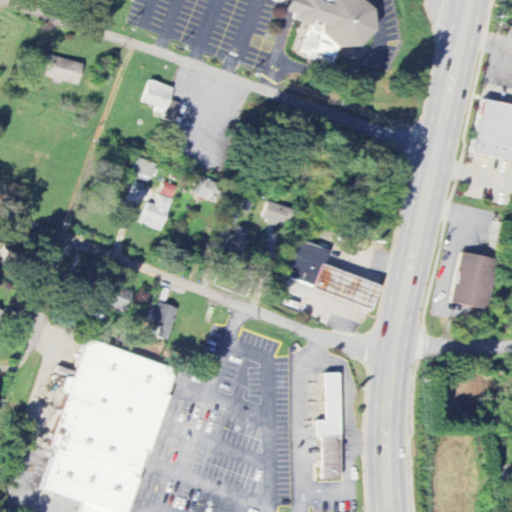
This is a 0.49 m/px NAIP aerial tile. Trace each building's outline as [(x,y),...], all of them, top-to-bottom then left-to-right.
[(287,0),(284,13),(294,15),(292,22),(303,26),(295,54),(329,64),(333,49),(360,47),(369,17),(368,3),(357,0),(287,0)] [(35,78),(75,85),(79,63),(39,56),(35,78)] [(170,88),(147,81),(140,103),(154,108),(152,113),(162,116),(170,88)] [(470,154),(511,163),(511,107),(481,101),(470,154)] [(130,176),(149,180),(152,164),(134,160),(130,176)] [(188,194),(217,206),(225,188),(196,176),(188,194)] [(157,194),(169,199),(174,188),(162,182),(157,194)] [(153,206),(145,203),(138,225),(159,231),(169,200),(156,196),(153,206)] [(284,227),(287,209),(264,204),(260,222),(284,227)] [(236,261),(248,233),(236,228),(232,238),(226,236),(219,254),(236,261)] [(377,287),(321,268),(326,253),(297,243),(284,281),(369,310),(377,287)] [(20,252),(3,244),(0,251),(0,258),(14,265),(20,252)] [(493,260),(458,254),(449,305),(484,311),(493,260)] [(109,286),(102,305),(123,313),(130,294),(109,286)] [(157,326),(153,338),(166,342),(174,309),(153,303),(147,324),(157,326)] [(127,511),(170,368),(82,342),(71,381),(62,378),(58,393),(63,395),(47,449),(52,451),(40,491),(80,503),(77,511),(127,511)] [(337,375),(322,375),(323,422),(314,422),(314,439),(318,439),(319,481),(338,481),(337,375)]
